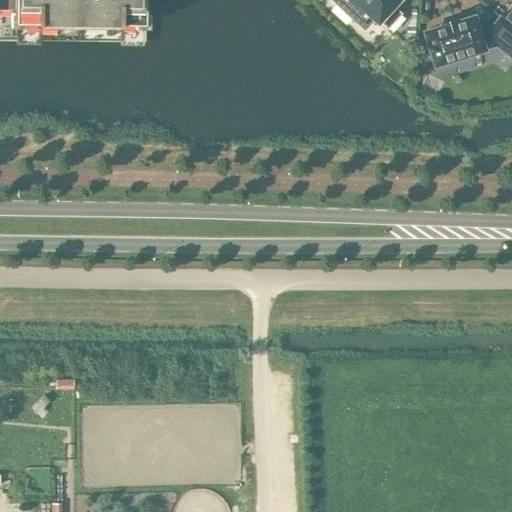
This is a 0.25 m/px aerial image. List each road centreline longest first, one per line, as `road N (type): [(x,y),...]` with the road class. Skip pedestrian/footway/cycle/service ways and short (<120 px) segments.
road 1 (secondary): [(511,229),(379,216),(0,209)]
road 2 (secondary): [(0,242),(383,246),(511,238)]
road 3 (unclassified): [(0,275),(511,278)]
